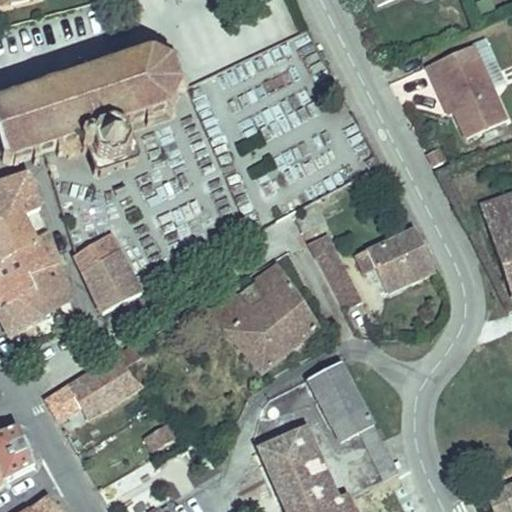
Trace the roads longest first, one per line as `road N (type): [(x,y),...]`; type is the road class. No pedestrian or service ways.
road 1 (residential): [(323,0),(464,276),(462,326),(422,379),(414,418),(444,511)]
road 2 (residential): [(20,402),(40,374),(179,301)]
